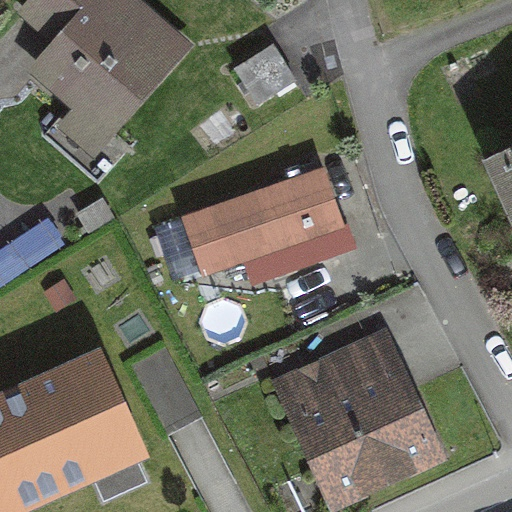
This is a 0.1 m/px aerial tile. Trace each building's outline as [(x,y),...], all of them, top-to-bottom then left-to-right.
[(67,125),(97,150),(182,47),(123,0),(49,0),(76,22),(26,82),(72,120),(67,125)] [(274,50),(237,72),(258,106),(295,84),(274,50)] [(511,163),(486,175),(511,232),(511,163)] [(323,176),(184,222),(200,270),(339,224),(323,176)] [(378,344),(277,388),(328,507),(429,463),(378,344)] [(0,511),(20,511),(18,507),(138,453),(96,359),(0,402),(0,511)]
